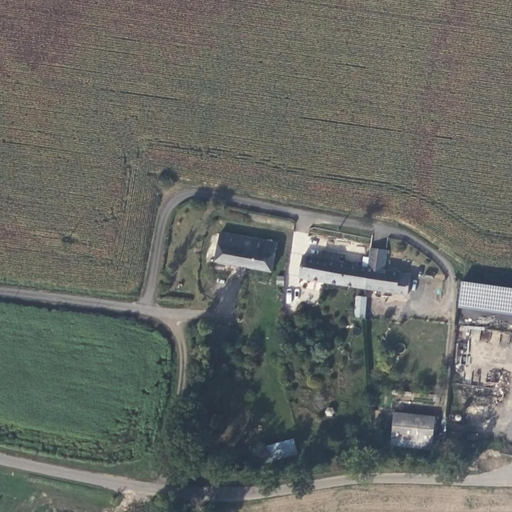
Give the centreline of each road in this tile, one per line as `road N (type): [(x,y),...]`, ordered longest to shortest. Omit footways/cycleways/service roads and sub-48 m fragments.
road 1 (track): [(0,459),(164,491),(245,495),(344,479),(511,480)]
road 2 (residential): [(147,309),(160,221),(167,206),(198,194),(393,232),(444,264),(452,286),(448,317)]
road 3 (track): [(170,312),(184,366),(164,491)]
road 4 (residential): [(147,309),(0,290)]
